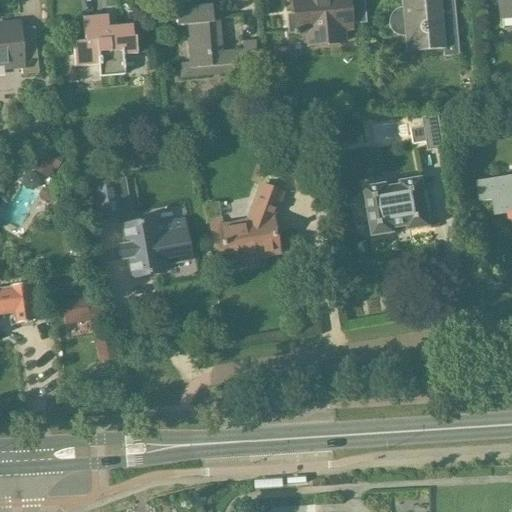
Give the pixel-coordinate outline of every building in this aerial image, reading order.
[(351,24),(365,22),(363,0),(294,0),(296,13),(288,14),(289,34),(309,32),(310,45),(345,42),(344,29),(352,28),(351,24)] [(440,0),(403,0),(404,6),(402,7),(399,7),(397,8),(396,9),(394,10),(392,12),(391,13),(390,15),(390,17),(389,19),(389,21),(389,24),(390,26),(390,28),(392,29),(393,31),(394,33),(396,34),(398,35),(400,35),(402,36),(404,36),(406,36),(408,53),(444,49),(445,57),(461,56),(459,30),(444,32),(440,0)] [(511,0),(502,0),(504,19),(511,18),(511,0)] [(212,6),(176,9),(178,27),(187,26),(190,63),(181,64),(183,79),(239,74),(238,69),(259,67),(257,42),(243,43),(244,50),(224,52),(221,17),(213,18),(212,6)] [(109,16),(84,18),(86,41),(74,42),(76,68),(101,65),(102,77),(126,75),(125,56),(139,55),(137,37),(134,37),(133,26),(110,28),(109,16)] [(4,29),(0,28),(0,65),(9,65),(10,68),(23,66),(24,75),(40,73),(38,47),(22,49),(20,23),(4,25),(4,29)] [(439,115),(422,117),(424,127),(411,129),(414,143),(426,141),(428,151),(444,148),(439,115)] [(305,134),(285,137),(295,193),(315,188),(305,134)] [(511,175),(478,181),(482,204),(494,201),(496,213),(511,210),(511,175)] [(411,231),(432,227),(429,212),(432,211),(429,194),(427,194),(424,179),(403,183),(403,186),(389,189),(388,185),(367,189),(375,237),(396,233),(395,229),(410,226),(411,231)] [(131,219),(124,181),(92,186),(98,225),(131,219)] [(216,257),(224,256),(225,262),(278,253),(273,221),(283,194),(261,186),(244,234),(224,237),(223,229),(212,231),(216,257)] [(129,260),(132,279),(165,273),(164,266),(190,261),(183,222),(156,227),(155,221),(123,227),(126,247),(120,248),(123,261),(129,260)] [(12,290),(0,291),(0,315),(16,313),(18,325),(35,322),(29,284),(11,287),(12,290)] [(60,303),(64,328),(88,324),(84,299),(60,303)]
